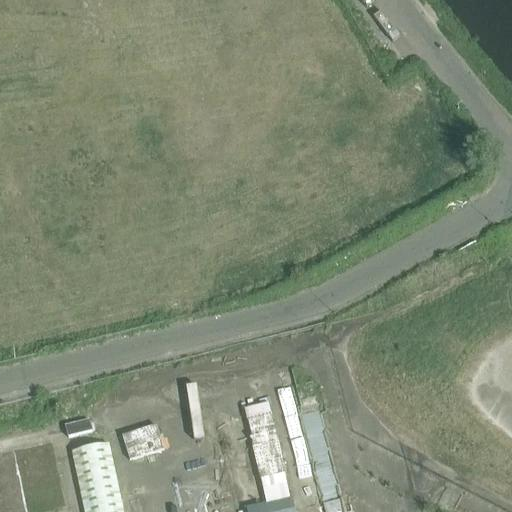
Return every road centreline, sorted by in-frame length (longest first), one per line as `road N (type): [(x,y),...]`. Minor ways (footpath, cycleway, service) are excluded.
road 1 (unclassified): [(0,380),(325,297),(511,195)]
road 2 (unclassified): [(511,140),(393,0)]
